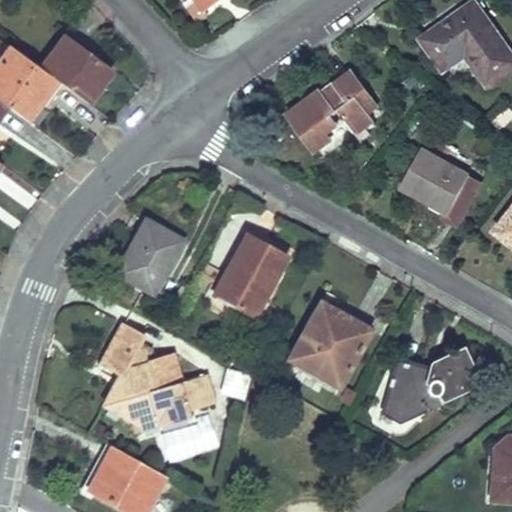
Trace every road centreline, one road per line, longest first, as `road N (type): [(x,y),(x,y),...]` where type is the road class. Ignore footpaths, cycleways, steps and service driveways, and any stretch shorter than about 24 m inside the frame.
road 1 (residential): [(511,317),(169,123)]
road 2 (residential): [(0,419),(11,356),(52,251),(72,217),(169,123)]
road 3 (residential): [(209,90),(335,0)]
road 4 (residential): [(121,0),(209,90)]
